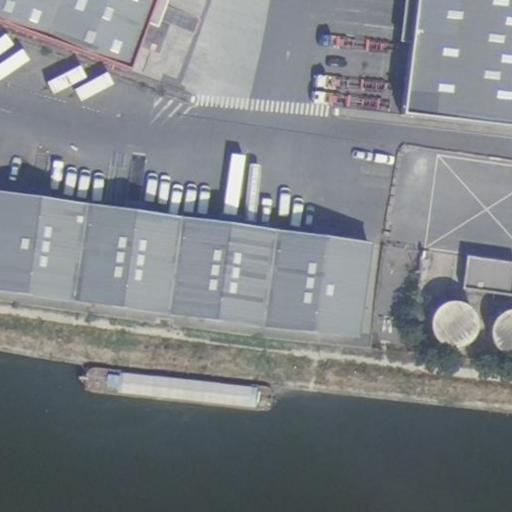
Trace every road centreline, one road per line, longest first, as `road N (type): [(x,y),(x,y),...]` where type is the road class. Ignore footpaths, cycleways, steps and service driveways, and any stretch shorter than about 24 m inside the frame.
road 1 (unclassified): [(270,155),(111,140),(0,99)]
road 2 (unclassified): [(511,177),(270,155)]
road 3 (unclassified): [(299,0),(270,155)]
